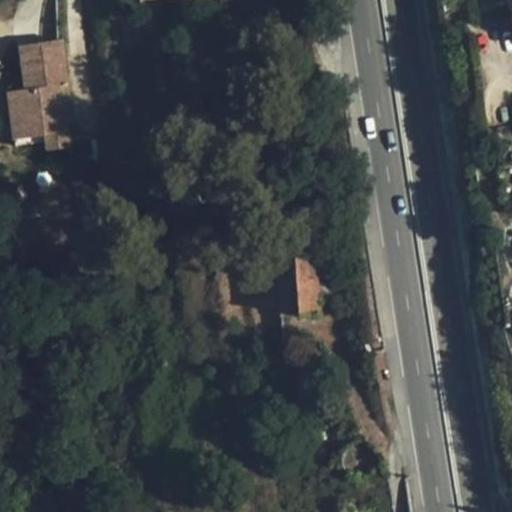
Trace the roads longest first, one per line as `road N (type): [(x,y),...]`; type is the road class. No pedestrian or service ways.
road 1 (primary): [(363,0),(442,511)]
road 2 (primary): [(479,511),(402,0)]
